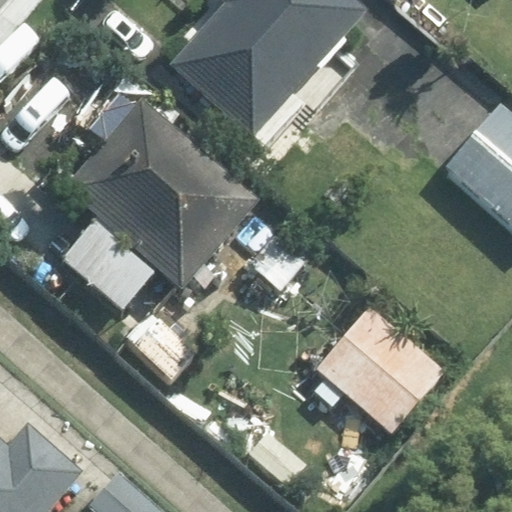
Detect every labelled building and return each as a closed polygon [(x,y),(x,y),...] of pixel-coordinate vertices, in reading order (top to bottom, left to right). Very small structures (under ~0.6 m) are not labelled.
[(171,70),(251,141),(364,14),(347,0),(222,0),(229,5),(171,70)] [(459,70),(403,131),(443,168),(499,107),(459,70)] [(256,205),(141,103),(63,190),(178,293),(256,205)] [(511,117),(499,107),(443,168),(511,227),(511,117)] [(269,236),(245,265),(280,294),(304,265),(269,236)] [(443,374),(367,310),(314,374),(389,437),(443,374)] [(195,357),(146,313),(122,339),(171,384),(195,357)] [(0,446),(0,511),(52,511),(81,479),(25,431),(6,452),(0,446)] [(158,511),(118,477),(88,511),(158,511)]
